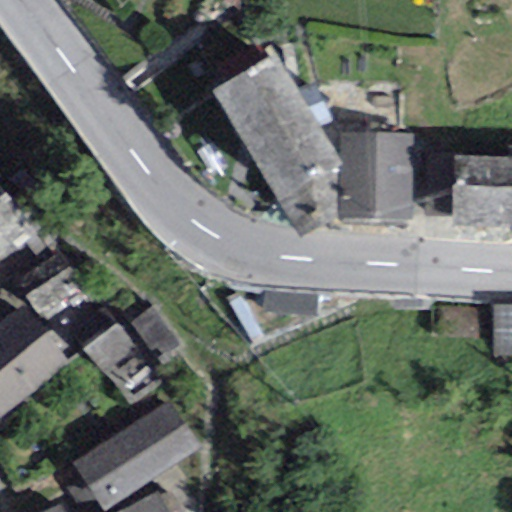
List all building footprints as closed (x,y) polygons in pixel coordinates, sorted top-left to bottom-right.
[(272,75),(213,108),(275,218),(334,185),(272,75)] [(406,147),(346,144),(342,228),(402,230),(406,147)] [(511,170),(458,168),(455,246),(511,248),(511,170)] [(48,252),(0,191),(0,277),(6,285),(48,252)] [(61,256),(18,280),(42,322),(85,298),(61,256)] [(153,305),(130,323),(160,359),(182,341),(153,305)] [(511,306),(493,306),(492,357),(511,357),(511,306)] [(0,417),(68,363),(22,307),(0,324),(0,417)] [(70,334),(101,375),(135,349),(104,308),(70,334)] [(167,401),(72,464),(56,475),(80,511),(103,511),(104,511),(199,448),(167,401)] [(67,511),(62,502),(41,511),(167,511),(159,494),(121,511),(67,511)]
